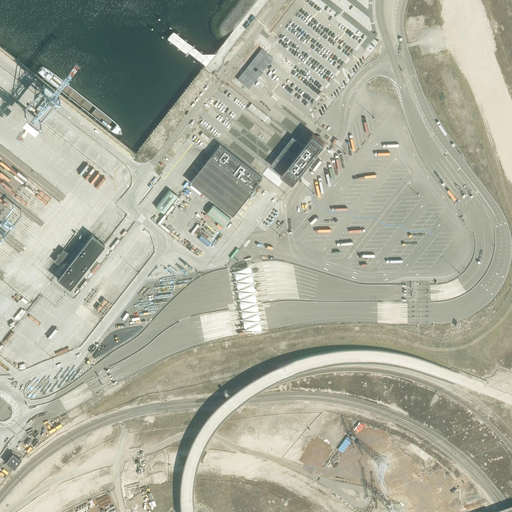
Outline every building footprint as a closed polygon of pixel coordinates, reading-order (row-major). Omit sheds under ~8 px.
[(266,118),(268,116),(251,103),(248,108),(258,115),(259,113),(266,118)] [(207,140),(209,137),(203,132),(200,135),(207,140)] [(325,143),(322,140),(322,139),(322,138),(322,137),(321,137),(321,136),(320,136),(319,135),(318,135),(317,135),(317,136),(313,134),(307,141),(305,144),(304,145),(293,136),(279,153),(270,165),(279,171),(293,183),(325,143)] [(232,215),(253,189),(262,177),(219,143),(210,155),(189,182),(232,215)] [(264,191),(253,206),(265,215),(276,201),(264,191)] [(224,227),(231,217),(213,204),(206,213),(224,227)] [(92,234),(57,278),(70,288),(105,244),(92,234)] [(65,263),(71,255),(63,249),(60,253),(58,253),(57,255),(58,255),(54,261),(58,264),(61,260),(65,263)] [(237,299),(257,301),(257,300),(257,298),(257,297),(257,295),(256,294),(255,292),(237,299)] [(245,326),(246,328),(262,320),(244,320),(244,321),(244,323),(244,325),(245,326)] [(261,323),(260,322),(242,330),(262,330),(262,328),(262,327),(262,325),(261,323)] [(14,469),(21,460),(12,453),(5,462),(14,469)]
